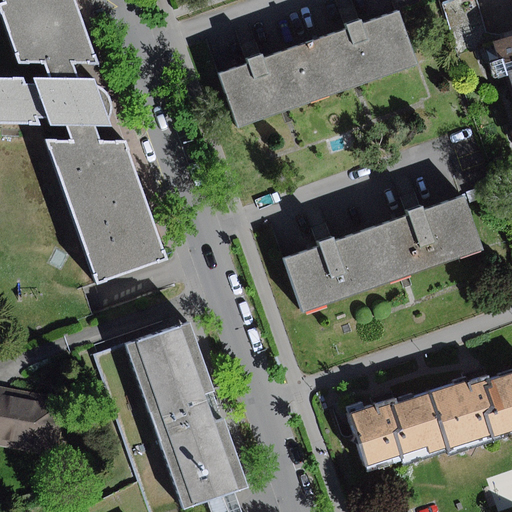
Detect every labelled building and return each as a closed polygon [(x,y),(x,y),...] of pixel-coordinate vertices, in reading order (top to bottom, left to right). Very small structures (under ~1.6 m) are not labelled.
[(100,284),(169,260),(127,145),(102,144),(96,128),(113,127),(110,120),(112,115),(114,110),(113,105),(112,101),(110,96),(108,93),(104,90),(99,88),(97,80),(79,79),(75,65),(100,65),(77,0),(4,0),(7,5),(2,6),(20,64),(47,64),(52,79),(36,80),(37,85),(26,84),(25,81),(0,81),(0,124),(41,127),(38,118),(50,118),(52,127),(70,128),(74,142),(46,141),(100,284)] [(483,20),(477,0),(463,4),(442,11),(448,31),(483,20)] [(346,29),(306,43),(324,95),(414,63),(396,11),(360,24),(359,19),(352,22),(344,25),(346,29)] [(511,41),(503,44),(511,74),(511,41)] [(236,126),(324,95),(306,43),(263,59),(261,53),(254,56),(245,59),(247,64),(218,74),(236,126)] [(406,216),(370,229),(388,281),(480,249),(462,197),(422,211),(420,206),(412,209),(404,212),(406,216)] [(301,312),(388,281),(370,229),(332,242),(330,237),(323,239),(316,242),(318,248),(283,260),(301,312)] [(187,322),(121,345),(179,510),(246,487),(222,418),(210,422),(200,394),(212,390),(187,322)] [(511,430),(511,370),(430,398),(445,444),(447,451),(511,430)] [(0,446),(61,458),(72,401),(0,388),(0,446)] [(427,389),(346,416),(364,471),(445,444),(430,398),(427,389)]
